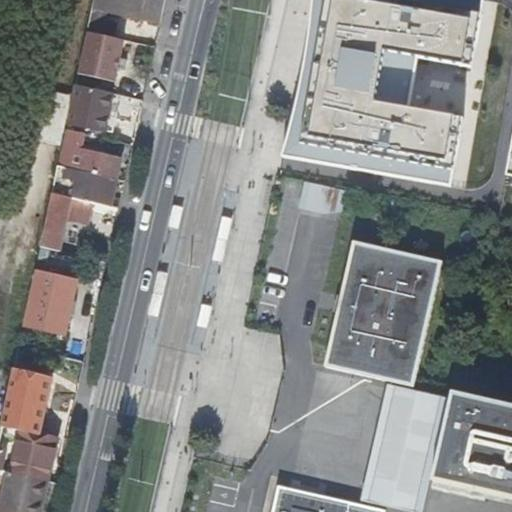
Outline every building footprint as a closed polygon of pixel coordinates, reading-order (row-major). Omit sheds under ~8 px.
[(96,0),(95,7),(113,12),(114,6),(164,17),(167,0),(96,0)] [(472,73),(484,1),(480,0),(314,0),(312,31),(308,54),(306,66),(304,77),(301,88),(299,97),(296,110),(290,129),(281,159),(455,191),(467,119),(406,109),(413,63),(472,73)] [(93,12),(89,32),(101,34),(105,18),(102,14),(93,12)] [(133,42),(89,32),(80,73),(124,83),(133,42)] [(111,114),(115,93),(87,87),(78,125),(108,131),(115,132),(118,116),(111,114)] [(97,173),(119,179),(123,160),(85,151),(81,170),(97,173)] [(113,204),(119,179),(97,173),(92,199),(113,204)] [(302,185),(297,207),(316,211),(321,189),(302,185)] [(55,191),(43,245),(63,250),(70,215),(65,214),(66,210),(88,214),(92,199),(55,191)] [(415,386),(443,262),(356,243),(344,296),(341,312),(329,366),(389,380),(415,386)] [(37,271),(26,323),(66,332),(78,280),(37,271)] [(14,375),(1,433),(12,435),(23,438),(24,430),(43,434),(55,379),(15,371),(14,375)] [(415,386),(389,380),(360,503),(388,509),(400,511),(428,511),(436,480),(455,395),(415,386)] [(511,404),(456,392),(455,395),(436,480),(511,496),(511,404)] [(23,438),(14,472),(49,481),(59,437),(43,434),(24,430),(23,438)] [(1,433),(0,440),(0,450),(7,452),(10,437),(12,435),(1,433)] [(42,511),(49,481),(14,472),(13,481),(5,511),(42,511)] [(387,511),(388,509),(360,503),(281,487),(274,511),(387,511)]
